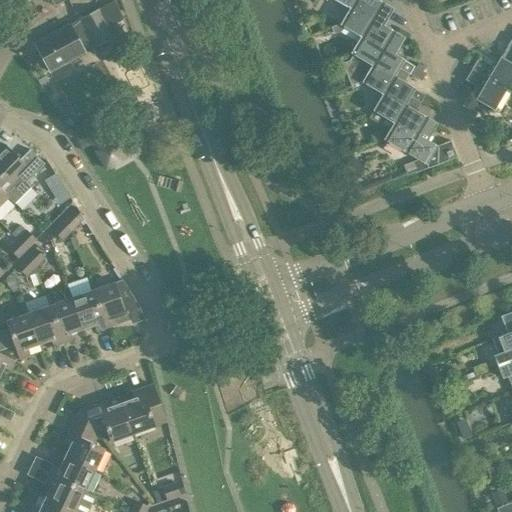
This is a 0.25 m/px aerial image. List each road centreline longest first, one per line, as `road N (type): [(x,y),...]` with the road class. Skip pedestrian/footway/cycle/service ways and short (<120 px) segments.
road 1 (residential): [(0,483),(47,396),(158,351),(161,339),(39,138),(0,116)]
road 2 (residential): [(286,316),(499,234)]
road 3 (residential): [(486,201),(275,286)]
road 4 (tertiary): [(260,308),(343,511)]
road 5 (residential): [(486,201),(409,0)]
road 6 (tertiary): [(356,511),(286,316)]
road 7 (tertiary): [(220,174),(148,0)]
road 8 (tertiary): [(220,174),(260,308)]
road 9 (tertiary): [(275,286),(220,174)]
